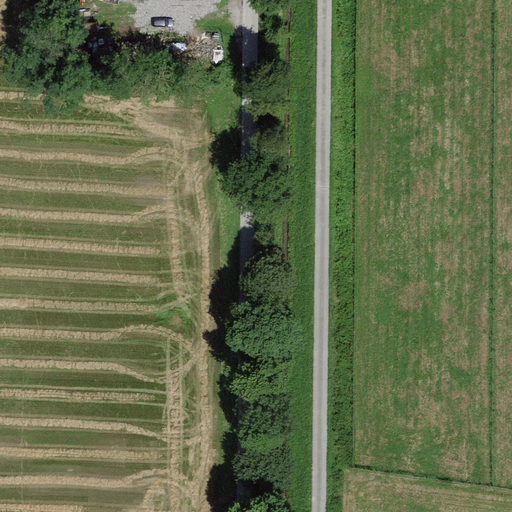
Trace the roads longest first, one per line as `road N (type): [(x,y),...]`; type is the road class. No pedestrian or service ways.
road 1 (unclassified): [(253,0),(245,511)]
road 2 (unclassified): [(324,0),(318,511)]
